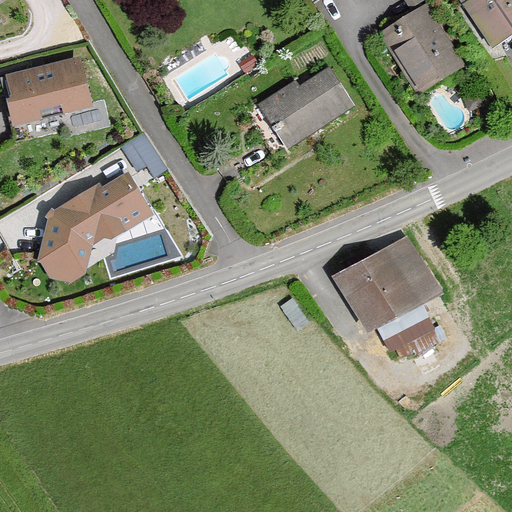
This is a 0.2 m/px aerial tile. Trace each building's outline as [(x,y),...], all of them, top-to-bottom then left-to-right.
[(511,29),(511,0),(464,0),(493,42),(511,29)] [(385,34),(418,89),(459,64),(426,9),(385,34)] [(79,63),(6,80),(13,108),(16,122),(39,116),(40,120),(67,114),(66,109),(88,104),(79,63)] [(296,84),(263,105),(288,145),(352,104),(331,70),(300,90),(296,84)] [(144,133),(121,147),(138,171),(148,166),(155,178),(168,170),(144,133)] [(52,221),(43,258),(73,266),(84,259),(89,242),(103,233),(110,235),(147,213),(126,179),(101,194),(98,190),(58,214),(52,221)] [(434,292),(405,240),(337,276),(346,293),(354,289),(375,324),(419,300),(434,292)] [(419,300),(375,324),(388,348),(395,344),(403,358),(418,350),(419,353),(442,340),(419,300)]
